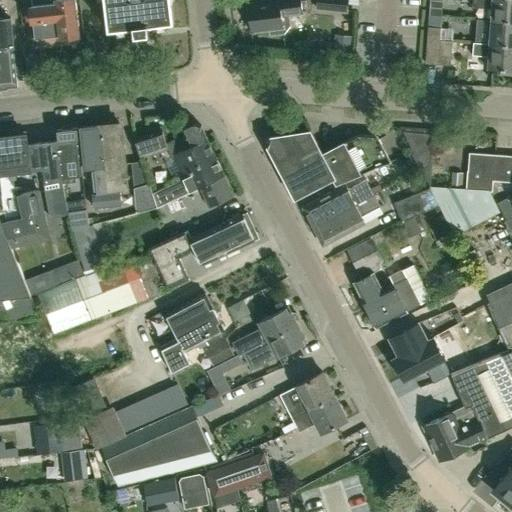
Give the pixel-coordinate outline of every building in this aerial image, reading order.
[(80,37),(75,0),(32,0),(33,4),(31,4),(31,6),(27,7),(28,17),(32,17),(32,19),(35,19),(38,42),(62,40),(66,43),(75,42),(80,37)] [(105,0),(109,29),(134,26),(135,34),(150,32),(149,24),(175,21),(172,0),(105,0)] [(246,17),(247,25),(251,26),(252,30),(271,27),(272,34),(284,33),(290,25),(289,15),(304,13),(301,0),(264,0),(265,2),(248,4),(250,14),(246,17)] [(347,13),(348,0),(317,0),(317,10),(347,13)] [(491,20),(511,21),(511,0),(474,0),(474,7),(492,8),(491,20)] [(441,28),(440,28),(441,14),(442,8),(430,7),(428,36),(440,37),(441,28)] [(0,18),(0,83),(18,82),(11,17),(0,18)] [(489,44),(511,45),(511,21),(491,20),(489,44)] [(440,40),(440,37),(428,36),(426,63),(438,64),(440,40)] [(440,40),(438,64),(450,65),(452,41),(440,40)] [(511,45),(489,44),(473,42),(472,55),(488,57),(487,67),(499,68),(499,72),(511,73),(511,45)] [(106,189),(120,188),(127,187),(120,122),(100,124),(106,189)] [(198,163),(215,155),(201,125),(193,123),(181,128),(184,134),(167,142),(162,128),(135,137),(141,157),(160,151),(162,155),(168,157),(173,155),(182,174),(183,175),(200,167),(198,163)] [(122,204),(120,188),(106,189),(100,124),(81,126),(85,167),(92,166),(95,191),(92,191),(93,207),(122,204)] [(76,173),(82,172),(77,127),(57,129),(58,140),(63,183),(77,181),(76,173)] [(403,129),(414,150),(432,141),(432,131),(403,129)] [(282,172),(321,152),(310,130),(271,135),(268,145),(282,172)] [(0,215),(13,247),(50,238),(39,189),(33,190),(19,194),(10,191),(8,172),(33,169),(37,168),(31,143),(26,144),(25,133),(0,136),(0,215)] [(321,152),(333,176),(336,182),(390,161),(378,136),(358,134),(321,152)] [(42,177),(43,177),(50,217),(68,214),(63,183),(58,140),(31,143),(37,168),(41,168),(42,177)] [(295,197),(333,176),(321,152),(282,172),(295,197)] [(511,173),(506,173),(507,156),(482,154),(481,171),(468,170),(467,189),(489,191),(493,191),(494,180),(511,181),(511,173)] [(153,193),(158,206),(199,186),(209,207),(234,195),(215,155),(198,163),(200,167),(183,175),(182,174),(172,179),(174,182),(153,193)] [(158,206),(153,193),(142,161),(131,162),(136,205),(137,212),(157,206),(158,206)] [(370,205),(377,201),(365,179),(346,189),(344,184),(302,206),(315,229),(326,223),(324,219),(365,197),(370,205)] [(402,220),(439,205),(440,205),(431,188),(428,188),(394,202),(402,220)] [(499,211),(489,191),(467,189),(431,188),(440,205),(439,205),(454,234),(499,211)] [(379,205),(377,201),(370,205),(365,197),(324,219),(326,223),(315,229),(323,244),(364,222),(360,215),(379,205)] [(511,217),(511,207),(507,198),(497,202),(506,220),(511,217)] [(87,209),(68,211),(72,230),(89,225),(87,209)] [(254,239),(242,214),(191,238),(187,230),(148,247),(168,289),(188,279),(178,257),(195,249),(202,263),(254,239)] [(13,247),(0,215),(0,321),(40,316),(24,279),(11,247),(13,247)] [(404,239),(421,232),(415,216),(386,229),(389,237),(401,232),(404,239)] [(73,230),(77,243),(97,237),(93,224),(73,230)] [(360,272),(382,261),(371,238),(349,249),(360,272)] [(132,257),(43,292),(38,294),(53,333),(92,317),(93,319),(148,297),(164,290),(147,253),(133,259),(132,257)] [(373,273),(355,282),(363,299),(376,326),(419,304),(431,298),(414,264),(403,269),(407,277),(393,283),(381,289),(373,273)] [(511,292),(489,302),(511,348),(511,291),(511,292)] [(173,327),(175,331),(188,325),(189,327),(216,314),(204,292),(165,313),(173,327)] [(242,351),(297,323),(297,322),(299,318),(296,312),(292,312),(290,309),(288,311),(285,306),(259,320),(262,326),(231,342),(238,354),(242,351)] [(193,364),(186,350),(224,329),(216,314),(189,327),(188,325),(175,331),(177,336),(160,345),(164,352),(174,374),(193,364)] [(420,322),(390,337),(399,354),(428,339),(420,322)] [(297,323),(242,351),(251,368),(277,355),(277,356),(304,342),(302,338),(304,337),(297,323)] [(399,354),(393,357),(405,380),(426,368),(434,382),(452,375),(444,359),(446,359),(434,336),(428,339),(399,354)] [(214,366),(231,357),(222,339),(204,348),(214,366)] [(511,349),(503,353),(511,371),(511,349)] [(489,437),(511,426),(511,371),(503,353),(452,373),(462,398),(467,396),(471,404),(473,402),(480,417),(489,437)] [(222,373),(218,365),(207,370),(219,395),(230,389),(222,373)] [(293,417),(334,395),(322,371),(297,384),(305,399),(288,408),(293,417)] [(77,399),(98,389),(93,378),(72,388),(77,399)] [(177,411),(188,407),(178,386),(168,391),(177,411)] [(82,409),(103,399),(98,389),(77,399),(82,409)] [(167,416),(177,411),(168,391),(157,395),(167,416)] [(156,421),(167,416),(157,395),(147,400),(156,421)] [(347,419),(334,395),(293,417),(299,429),(316,421),(322,433),(347,419)] [(86,420),(108,410),(103,399),(82,409),(86,420)] [(146,426),(156,421),(147,400),(137,405),(146,426)] [(471,404),(424,425),(440,461),(470,447),(469,446),(489,437),(480,417),(473,402),(471,404)] [(125,435),(101,446),(119,486),(218,461),(193,404),(188,407),(177,411),(167,416),(156,421),(146,426),(136,430),(125,435)] [(136,430),(146,426),(137,405),(126,409),(136,430)] [(125,435),(136,430),(126,409),(116,414),(125,435)] [(125,435),(116,414),(108,410),(86,420),(99,447),(101,446),(125,435)] [(51,452),(83,448),(80,420),(47,424),(51,452)] [(511,445),(499,462),(508,469),(491,489),(511,506),(511,504),(511,445)] [(215,495),(237,487),(238,487),(272,475),(264,453),(207,472),(215,495)] [(265,480),(272,492),(293,481),(286,469),(265,480)] [(143,483),(146,496),(148,506),(180,499),(175,476),(143,483)] [(117,502),(128,500),(125,488),(115,490),(117,502)] [(268,511),(278,511),(277,506),(293,502),(291,494),(266,501),(268,511)]
